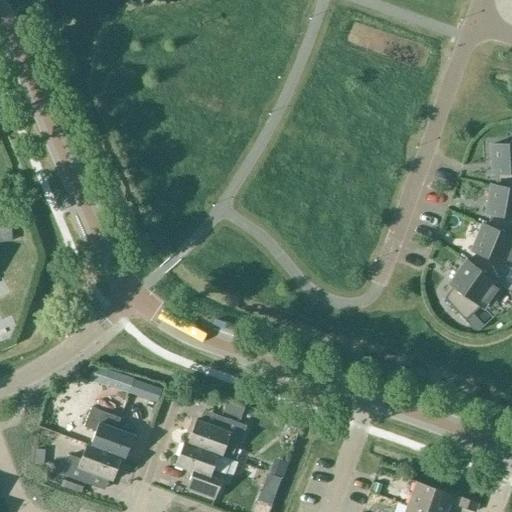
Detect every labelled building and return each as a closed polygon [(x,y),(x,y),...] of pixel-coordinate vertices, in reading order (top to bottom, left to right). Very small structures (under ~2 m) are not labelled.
[(511,144),(490,145),(491,173),(496,173),(496,186),(511,188),(511,144)] [(490,185),(485,213),(490,213),(487,227),(511,237),(511,188),(496,186),(490,185)] [(474,253),(470,264),(509,292),(511,287),(511,283),(504,278),(511,267),(511,237),(487,227),(481,224),(471,251),(474,253)] [(451,287),(443,298),(464,320),(480,306),(483,308),(499,285),(465,261),(448,285),(451,287)] [(103,384),(130,393),(134,380),(107,371),(103,384)] [(130,393),(156,402),(160,389),(134,380),(130,393)] [(120,457),(120,458),(124,459),(133,436),(115,429),(120,418),(91,407),(84,427),(95,431),(90,445),(89,446),(120,457)] [(217,455),(231,460),(236,444),(238,445),(245,426),(217,416),(213,427),(195,420),(187,443),(217,455)] [(225,474),(231,460),(217,455),(187,443),(183,441),(174,465),(192,471),(186,488),(214,499),(223,474),(225,474)] [(112,480),(120,458),(120,457),(89,446),(90,445),(86,444),(80,459),(69,455),(61,475),(90,485),(94,474),(112,480)] [(279,481),(267,476),(263,487),(275,492),(279,481)] [(83,487),(69,482),(66,490),(81,495),(83,487)] [(414,482),(406,505),(425,511),(446,511),(452,495),(414,482)] [(459,506),(474,511),(477,504),(461,499),(459,506)]
